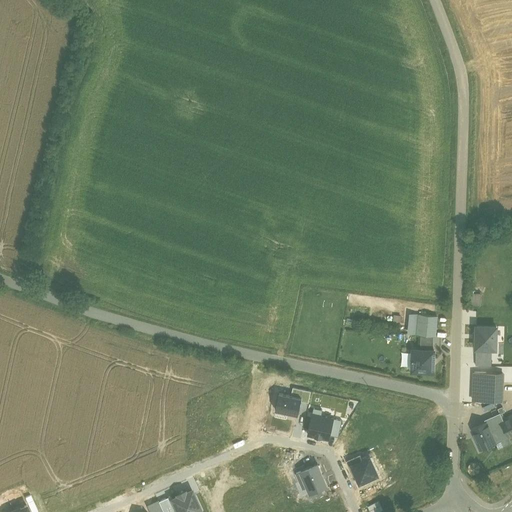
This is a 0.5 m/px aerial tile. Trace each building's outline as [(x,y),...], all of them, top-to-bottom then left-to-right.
[(436,315),(412,313),(410,333),(434,336),(436,315)] [(493,335),(475,335),(475,356),(487,356),(492,356),(506,356),(506,348),(493,348),(493,335)] [(434,350),(413,349),(413,359),(412,359),(412,360),(413,360),(413,370),(434,371),(434,350)] [(487,356),(475,356),(474,365),(487,365),(487,356)] [(486,371),(474,371),(473,400),(495,400),(496,372),(486,371)] [(275,409),(299,414),(303,397),(279,392),(275,409)] [(485,414),(501,410),(500,406),(493,408),(492,402),(482,404),(485,414)] [(307,433),(330,438),(331,435),(334,418),(335,417),(311,412),(307,433)] [(491,422),(488,423),(487,421),(473,428),(478,439),(476,439),(480,449),(496,441),(496,440),(508,435),(509,436),(510,435),(503,420),(500,413),(489,418),(491,422)] [(511,415),(503,420),(510,435),(511,434),(511,415)] [(342,420),(334,418),(331,435),(339,436),(342,420)] [(356,475),(359,485),(381,476),(372,454),(362,458),(361,455),(348,460),(354,476),(356,475)] [(310,494),(330,486),(319,462),(295,472),(299,481),(295,483),(301,496),(309,492),(310,494)] [(196,511),(201,510),(192,490),(186,493),(185,490),(177,494),(177,496),(171,498),(177,511),(196,511)] [(177,511),(171,498),(170,496),(158,501),(162,511),(177,511)] [(315,511),(343,511),(336,497),(313,507),(315,511)] [(162,511),(158,501),(158,500),(147,505),(149,511),(162,511)]
